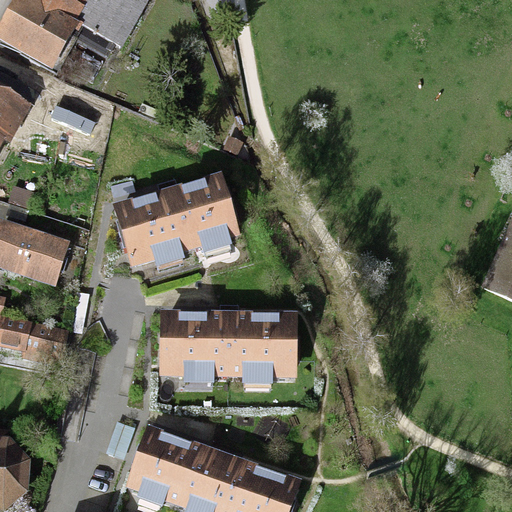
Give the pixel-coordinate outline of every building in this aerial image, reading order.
[(22,0),(0,39),(0,57),(53,88),(81,38),(121,60),(155,0),(22,0)] [(0,165),(29,115),(0,99),(0,165)] [(241,238),(221,175),(103,212),(123,275),(241,238)] [(511,210),(475,294),(511,310),(511,210)] [(62,247),(0,228),(0,275),(49,290),(62,247)] [(68,337),(0,322),(0,323),(0,346),(63,361),(68,337)] [(297,324),(163,323),(163,388),(297,389),(297,324)] [(293,511),(300,492),(151,438),(129,498),(167,511),(293,511)] [(7,449),(0,448),(0,508),(3,508),(22,492),(23,467),(7,449)]
